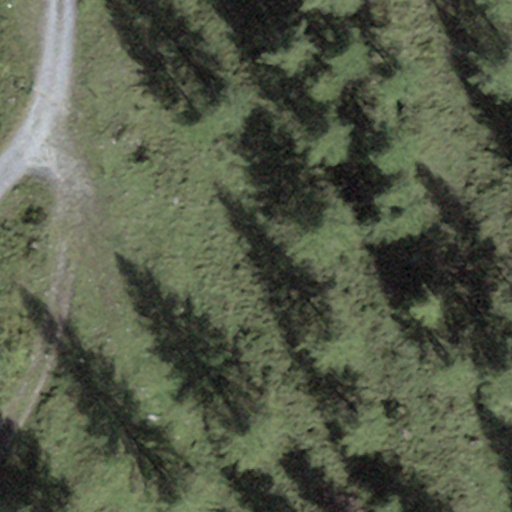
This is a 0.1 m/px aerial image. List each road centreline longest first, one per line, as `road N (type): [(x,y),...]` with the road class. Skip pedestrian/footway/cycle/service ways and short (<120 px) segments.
road 1 (track): [(0,445),(45,348),(70,221),(63,180),(35,134)]
road 2 (track): [(58,0),(53,74),(35,134),(0,176)]
